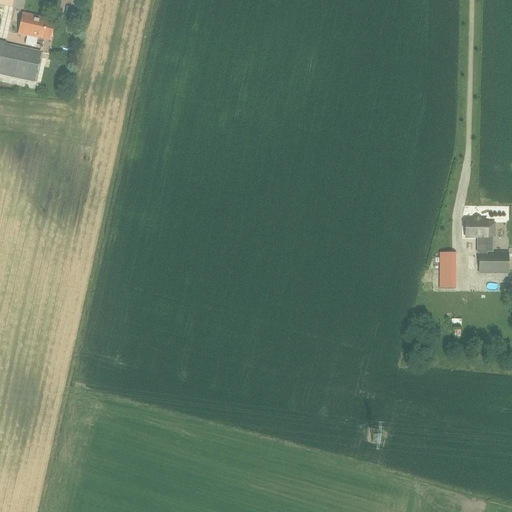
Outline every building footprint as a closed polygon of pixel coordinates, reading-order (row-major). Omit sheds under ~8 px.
[(18,35),(27,37),(25,45),(35,47),(37,39),(38,37),(50,40),(54,21),(42,19),(43,18),(23,14),(18,35)] [(0,74),(28,81),(34,82),(41,52),(6,44),(7,43),(0,41),(0,74)] [(487,237),(487,221),(465,221),(465,222),(464,222),(463,223),(463,229),(464,230),(465,230),(466,237),(477,237),(477,252),(479,252),(478,273),(509,274),(509,253),(487,252),(487,237)] [(455,289),(456,253),(439,253),(439,289),(455,289)] [(503,290),(482,291),(482,305),(503,305),(503,290)]
